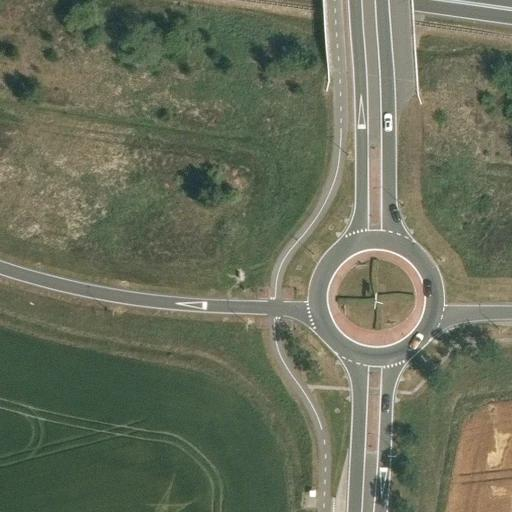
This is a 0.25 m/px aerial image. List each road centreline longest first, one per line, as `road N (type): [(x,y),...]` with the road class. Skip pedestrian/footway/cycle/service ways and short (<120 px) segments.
road 1 (trunk): [(0,269),(141,301),(317,311)]
road 2 (primary): [(353,0),(364,244)]
road 3 (primary): [(390,244),(381,0)]
road 4 (primary): [(360,361),(356,511)]
road 5 (primary): [(375,511),(389,362)]
